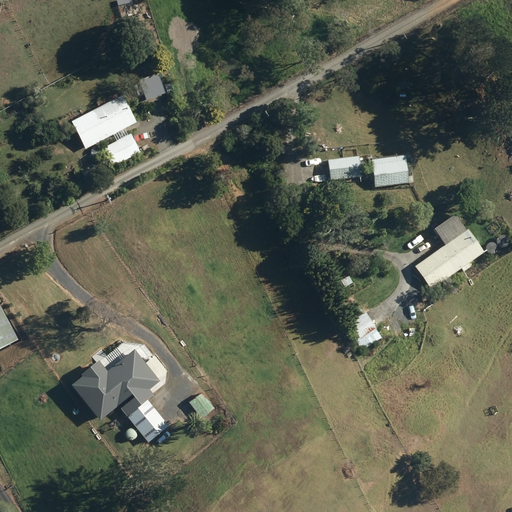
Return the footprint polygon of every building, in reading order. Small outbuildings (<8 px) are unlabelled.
[(146,84),(142,93),(154,98),(158,90),(146,84)] [(119,96),(66,124),(81,152),(134,125),(119,96)] [(131,133),(101,150),(112,169),(142,153),(131,133)] [(341,150),(327,149),(326,158),(340,159),(341,150)] [(407,186),(405,157),(370,160),(372,189),(407,186)] [(325,161),(325,166),(310,167),(311,174),(326,173),(326,181),(362,179),(360,158),(325,161)] [(68,168),(60,172),(70,191),(78,186),(68,168)] [(460,271),(462,274),(471,268),(468,264),(482,254),(452,215),(431,232),(442,247),(412,270),(430,293),(460,271)] [(510,245),(503,234),(482,248),(489,258),(510,245)] [(0,307),(0,349),(17,340),(0,307)] [(358,339),(354,342),(362,352),(380,338),(361,315),(348,326),(358,339)] [(118,410),(131,426),(122,434),(130,443),(139,436),(146,444),(166,427),(145,402),(151,396),(148,392),(158,383),(156,380),(165,372),(142,346),(120,346),(107,356),(106,354),(77,375),(79,378),(68,387),(97,423),(128,398),(130,401),(118,410)] [(214,411),(202,394),(187,405),(200,421),(214,411)]
